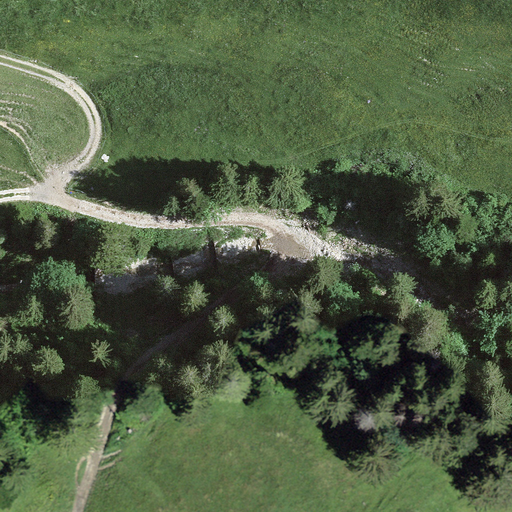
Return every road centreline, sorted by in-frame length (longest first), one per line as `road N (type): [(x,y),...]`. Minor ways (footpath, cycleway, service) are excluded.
road 1 (track): [(18,190),(259,253),(268,269),(261,293),(165,353),(128,391),(86,511)]
road 2 (track): [(0,194),(59,181),(97,147),(86,101),(67,86),(0,66)]
